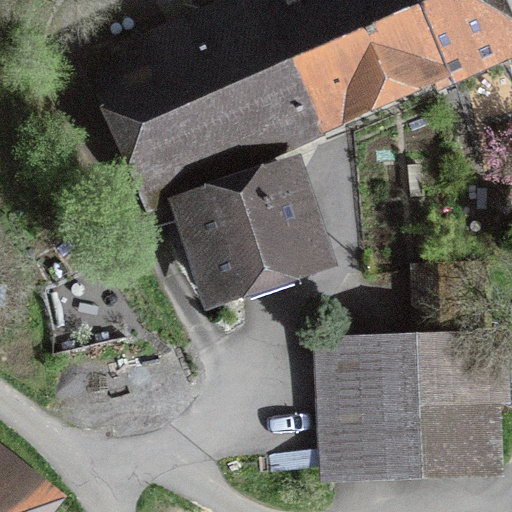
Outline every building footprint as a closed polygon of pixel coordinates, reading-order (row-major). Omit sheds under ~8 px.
[(259,0),(100,67),(145,173),(425,55),(432,73),(469,59),(500,42),(482,0),(259,0)] [(469,59),(491,99),(511,87),(511,63),(500,42),(469,59)] [(289,175),(181,211),(211,299),(318,263),(289,175)] [(483,266),(418,269),(421,351),(329,354),(333,466),(491,460),(483,266)] [(0,511),(19,511),(33,497),(0,467),(0,511)]
